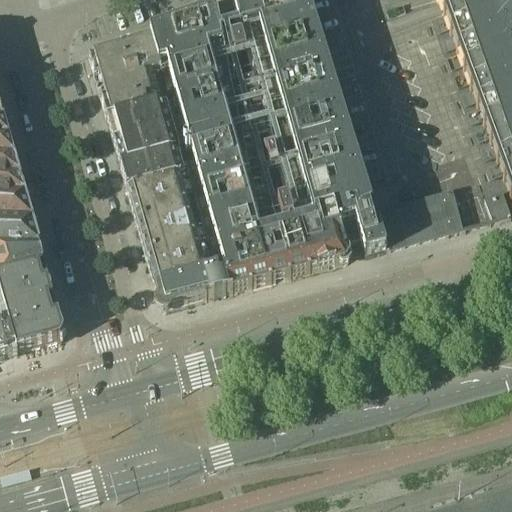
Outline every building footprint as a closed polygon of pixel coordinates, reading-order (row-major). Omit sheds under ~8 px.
[(373,217),(305,0),(268,0),(232,13),(240,43),(230,46),(234,62),(245,59),(252,83),(241,87),(246,105),(248,104),(251,116),(260,113),(273,159),(265,161),(270,178),(278,176),(287,210),(276,213),(281,232),(292,229),(294,236),(268,243),(261,245),(215,19),(166,36),(165,32),(148,38),(168,107),(166,108),(173,132),(180,154),(184,170),(187,179),(192,195),(196,211),(200,226),(205,244),(215,276),(222,300),(277,285),(346,267),(347,265),(343,249),(359,244),(364,262),(385,256),(373,217)] [(511,0),(434,0),(509,203),(510,203),(511,208),(511,0)] [(137,48),(87,62),(105,125),(166,108),(168,107),(148,38),(135,43),(137,48)] [(166,108),(105,125),(112,149),(173,132),(166,108)] [(173,132),(112,149),(119,173),(170,158),(180,154),(173,132)] [(0,163),(12,164),(7,145),(0,144),(0,163)] [(187,179),(184,170),(180,154),(170,158),(119,173),(125,196),(187,179)] [(12,164),(0,163),(0,198),(22,200),(12,164)] [(196,211),(192,195),(187,179),(125,196),(134,228),(196,211)] [(496,185),(478,191),(490,228),(510,223),(496,185)] [(373,217),(385,256),(385,257),(461,236),(451,196),(375,217),(373,217)] [(22,200),(0,198),(0,257),(36,248),(22,200)] [(196,211),(134,228),(144,260),(205,244),(200,226),(196,211)] [(205,244),(144,260),(153,293),(215,276),(205,244)] [(0,280),(42,269),(36,248),(0,257),(0,280)] [(0,320),(5,337),(8,336),(15,358),(59,346),(62,339),(47,286),(42,269),(0,280),(0,320)] [(222,300),(215,276),(153,293),(154,297),(155,297),(159,311),(160,311),(164,313),(164,315),(222,300)] [(0,320),(0,362),(7,361),(6,360),(15,358),(8,336),(5,337),(0,320)]
